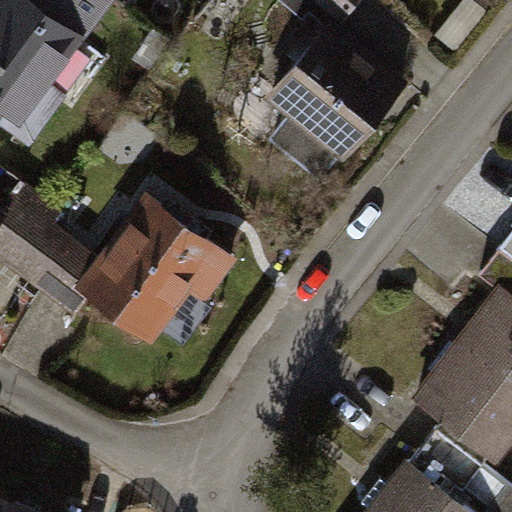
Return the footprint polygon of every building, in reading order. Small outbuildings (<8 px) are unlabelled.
[(3,0),(0,4),(0,95),(19,110),(107,0),(3,0)] [(309,0),(346,27),(366,0),(309,0)] [(335,22),(277,88),(300,109),(277,135),(321,175),(403,82),(335,22)] [(152,208),(97,288),(170,338),(225,258),(152,208)] [(511,305),(437,398),(511,458),(511,305)] [(486,511),(421,463),(383,511),(486,511)] [(0,511),(44,511),(3,496),(0,502),(0,511)]
